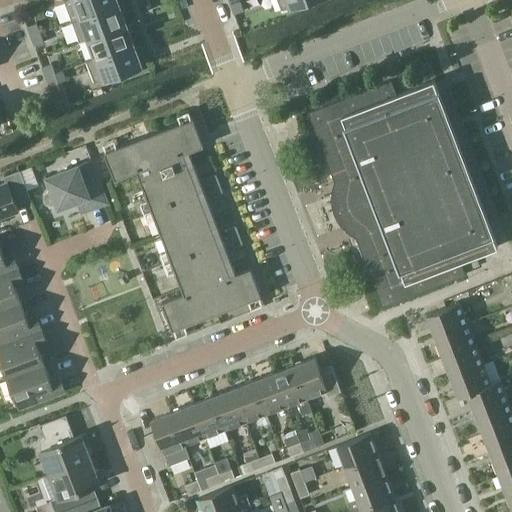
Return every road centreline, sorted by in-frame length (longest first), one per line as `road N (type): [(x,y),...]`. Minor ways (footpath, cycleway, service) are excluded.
road 1 (residential): [(452,511),(391,355),(319,311)]
road 2 (residential): [(319,311),(231,78)]
road 3 (residential): [(231,78),(451,0)]
road 4 (residential): [(108,399),(319,311)]
road 5 (residential): [(108,399),(92,385),(42,256)]
road 6 (residential): [(148,511),(108,399)]
